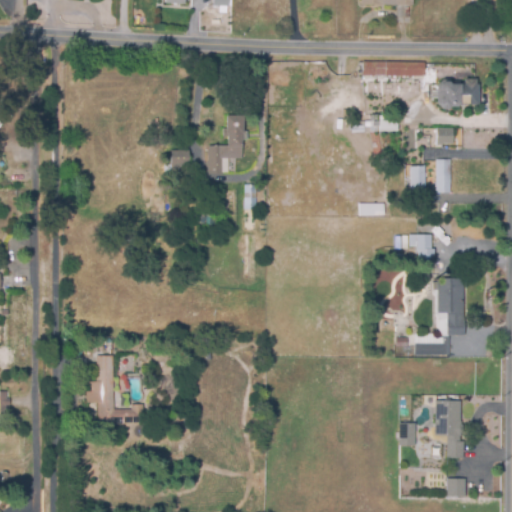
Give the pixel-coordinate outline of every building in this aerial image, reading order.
[(227,0),(227,8),(211,7),(211,0),(227,0)] [(422,79),(360,78),(360,63),(422,63),(422,79)] [(456,105),(452,111),(443,112),(437,107),(436,85),(441,80),(449,80),(453,87),(462,86),(462,80),(474,80),(474,85),(476,85),(476,104),(456,105)] [(223,176),(205,175),(206,147),(224,147),(224,116),(242,116),(242,132),(247,132),(247,141),(241,141),(241,160),(223,160),(223,176)] [(395,132),(376,131),(376,117),(396,117),(395,132)] [(451,146),(435,146),(435,129),(451,129),(451,146)] [(169,175),(169,151),(187,151),(187,175),(169,175)] [(449,194),(434,194),(435,161),(450,162),(449,194)] [(422,195),(408,195),(408,189),(405,189),(405,180),(409,180),(409,168),(422,168),(422,195)] [(432,191),(423,191),(424,179),(432,179),(432,191)] [(254,222),(243,222),(244,187),(255,187),(254,222)] [(357,216),(381,215),(381,204),(356,204),(357,216)] [(242,233),(242,225),(253,224),(253,232),(242,233)] [(266,243),(265,234),(272,233),(273,242),(266,243)] [(433,265),(413,265),(413,249),(407,249),(407,236),(430,236),(430,250),(433,250),(433,265)] [(414,356),(414,344),(440,344),(440,337),(445,337),(445,315),(435,315),(435,292),(430,292),(430,283),(435,283),(435,279),(462,279),(463,336),(448,337),(448,355),(414,356)] [(405,349),(393,348),(394,338),(406,339),(405,349)] [(102,354),(98,354),(98,350),(94,350),(94,340),(102,340),(102,354)] [(203,358),(194,358),(194,348),(203,348),(203,358)] [(204,362),(204,350),(211,350),(212,362),(204,362)] [(96,427),(95,405),(85,405),(85,393),(90,393),(89,386),(85,386),(85,383),(94,383),(94,358),(112,358),(113,412),(141,411),(142,426),(96,427)] [(119,409),(118,396),(127,395),(127,408),(119,409)] [(463,460),(444,460),(445,438),(433,438),(433,402),(459,403),(459,423),(461,427),(461,433),(458,436),(458,443),(463,443),(463,460)] [(189,430),(182,430),(183,419),(190,419),(189,430)] [(167,433),(167,426),(178,425),(179,432),(167,433)] [(396,447),(396,425),(413,425),(413,447),(396,447)] [(464,499),(444,498),(445,480),(464,481),(464,499)]
